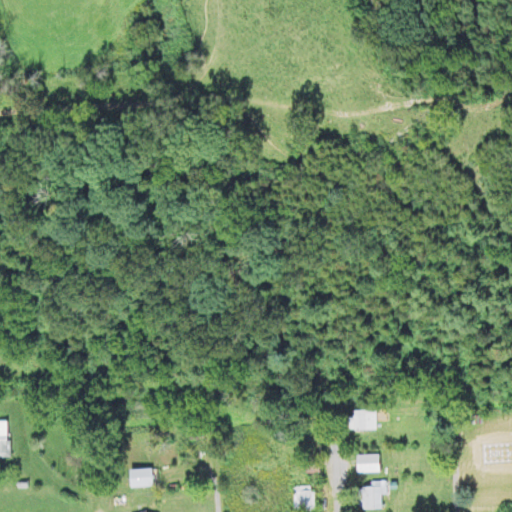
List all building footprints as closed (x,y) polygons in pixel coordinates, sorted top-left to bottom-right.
[(352,411),(352,431),(373,431),(373,411),(352,411)] [(354,456),(354,474),(377,474),(377,456),(354,456)] [(128,470),(128,488),(151,488),(151,470),(128,470)] [(380,497),(386,497),(386,484),(372,484),(372,489),(357,489),(357,510),(380,510),(380,497)] [(292,487),(292,511),(312,511),(313,487),(292,487)]
